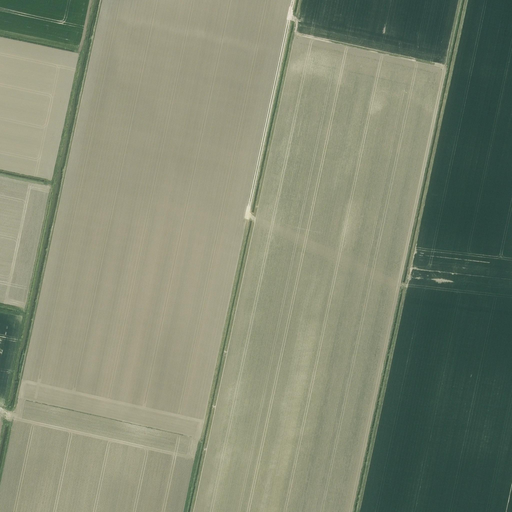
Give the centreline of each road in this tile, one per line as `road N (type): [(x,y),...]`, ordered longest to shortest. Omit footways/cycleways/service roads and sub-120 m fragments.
road 1 (track): [(358,511),(466,0)]
road 2 (track): [(91,0),(0,429)]
road 3 (track): [(406,286),(398,284),(461,0)]
road 4 (track): [(293,0),(246,218)]
